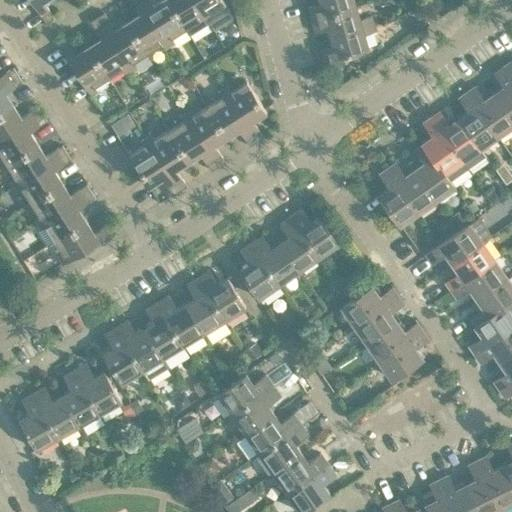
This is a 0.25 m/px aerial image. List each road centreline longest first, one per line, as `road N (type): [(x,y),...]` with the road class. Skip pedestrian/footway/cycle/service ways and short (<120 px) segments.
road 1 (residential): [(311,150),(493,410)]
road 2 (residential): [(154,251),(0,6)]
road 3 (residential): [(311,150),(511,9)]
road 4 (residential): [(154,251),(311,150)]
road 5 (residential): [(0,342),(154,251)]
road 6 (residential): [(311,150),(269,0)]
road 7 (residential): [(374,472),(493,410)]
road 8 (residential): [(374,472),(296,363)]
